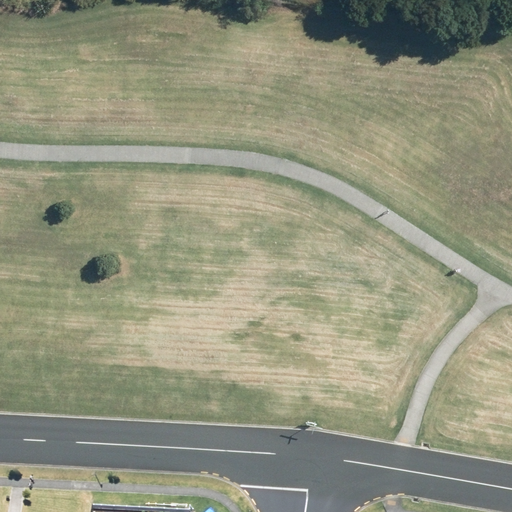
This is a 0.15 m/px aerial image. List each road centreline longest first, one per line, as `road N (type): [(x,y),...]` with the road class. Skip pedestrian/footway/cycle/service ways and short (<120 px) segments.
road 1 (residential): [(0,438),(313,455)]
road 2 (residential): [(511,488),(313,455)]
